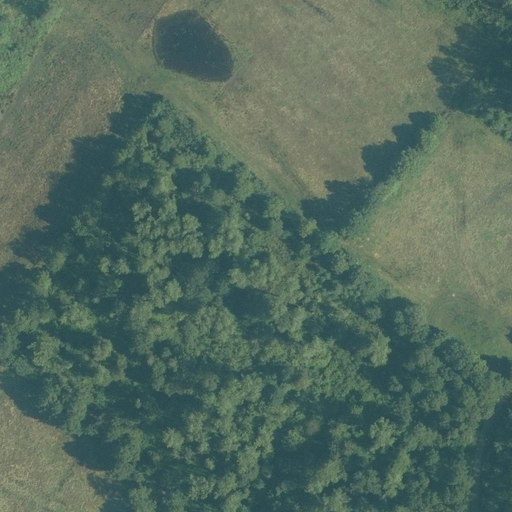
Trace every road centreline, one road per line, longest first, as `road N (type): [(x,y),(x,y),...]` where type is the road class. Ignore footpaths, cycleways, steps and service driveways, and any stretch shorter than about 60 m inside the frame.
road 1 (track): [(182,511),(59,383),(0,335)]
road 2 (unclassified): [(473,511),(481,434),(511,387)]
